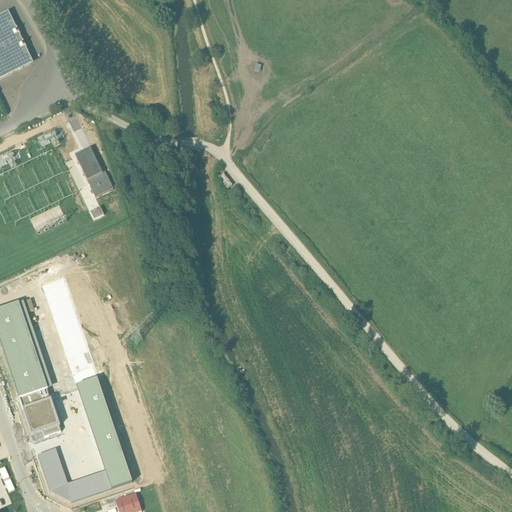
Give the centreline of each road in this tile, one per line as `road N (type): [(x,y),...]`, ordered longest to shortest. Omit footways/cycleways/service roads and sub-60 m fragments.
road 1 (track): [(511,469),(453,430),(219,155)]
road 2 (residential): [(28,0),(77,89),(0,129)]
road 3 (track): [(219,155),(93,111),(77,89)]
